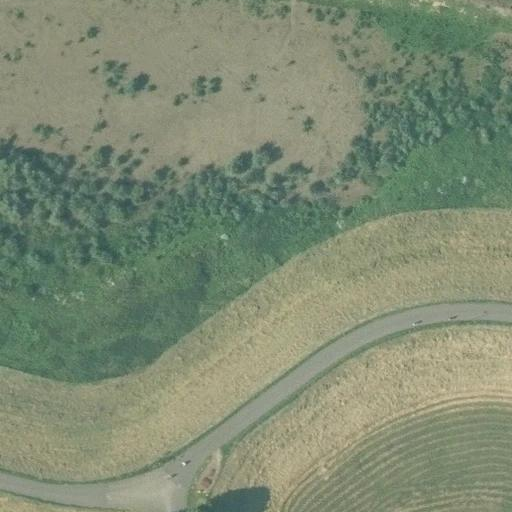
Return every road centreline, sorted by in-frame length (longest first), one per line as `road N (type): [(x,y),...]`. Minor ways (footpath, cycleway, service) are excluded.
road 1 (unclassified): [(511,314),(424,316),(383,326),(157,474)]
road 2 (unclassified): [(0,481),(107,497),(157,474)]
